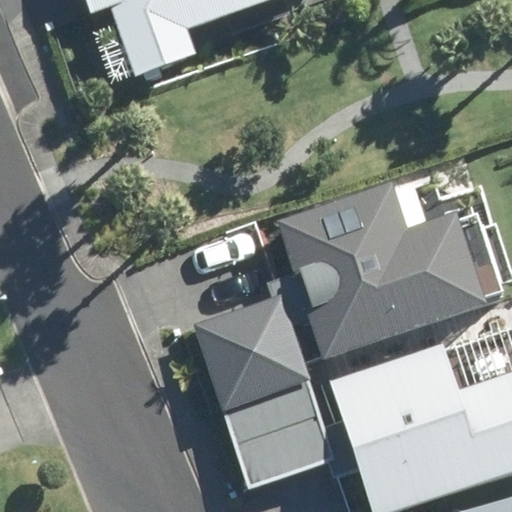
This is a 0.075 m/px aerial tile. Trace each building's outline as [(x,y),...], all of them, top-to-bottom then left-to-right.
[(68,0),(75,19),(98,85),(174,58),(165,34),(260,0),(68,0)] [(365,188),(256,227),(302,364),(457,311),(427,218),(381,234),(365,188)] [(210,413),(294,388),(265,299),(181,325),(210,413)] [(441,348),(336,383),(378,511),(383,511),(511,469),(511,371),(455,391),(441,348)] [(294,388),(210,413),(233,490),(317,464),(294,388)] [(496,511),(493,502),(464,511),(496,511)]
